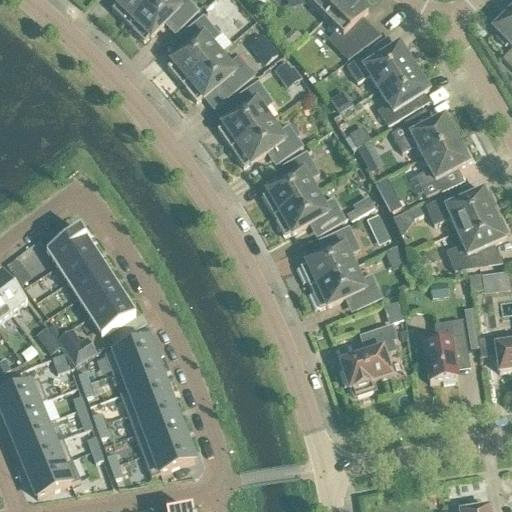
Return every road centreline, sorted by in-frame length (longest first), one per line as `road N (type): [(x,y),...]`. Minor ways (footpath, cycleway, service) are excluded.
road 1 (tertiary): [(326,471),(269,313),(186,169),(79,47),(23,0)]
road 2 (residential): [(218,493),(217,449),(191,378),(157,307),(79,188),(0,252)]
road 3 (residential): [(326,471),(511,441)]
road 4 (residential): [(511,140),(448,27)]
